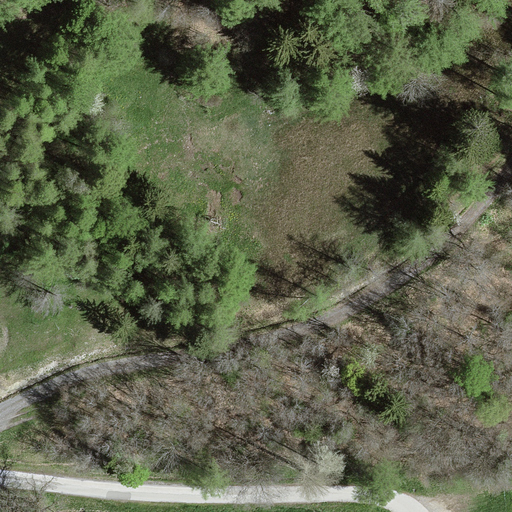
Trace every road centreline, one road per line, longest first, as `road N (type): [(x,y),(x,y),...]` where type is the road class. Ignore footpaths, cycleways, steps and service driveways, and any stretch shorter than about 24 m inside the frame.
road 1 (track): [(0,414),(39,393),(147,362),(312,328),(461,229),(511,169)]
road 2 (unclassified): [(0,479),(175,493),(359,494),(411,511)]
